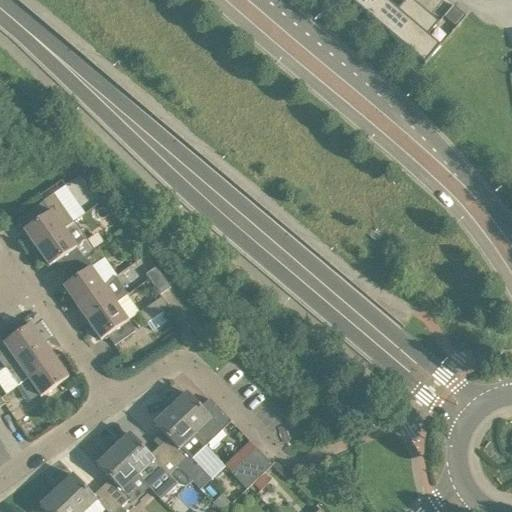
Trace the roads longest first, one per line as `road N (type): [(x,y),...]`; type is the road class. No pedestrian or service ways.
road 1 (tertiary): [(473,413),(0,6)]
road 2 (tertiary): [(218,0),(464,216),(511,285)]
road 3 (tertiary): [(511,232),(407,117),(266,0)]
road 4 (residential): [(289,460),(193,367),(109,399)]
road 5 (residential): [(109,399),(44,309),(0,268)]
road 6 (residential): [(109,399),(0,480)]
